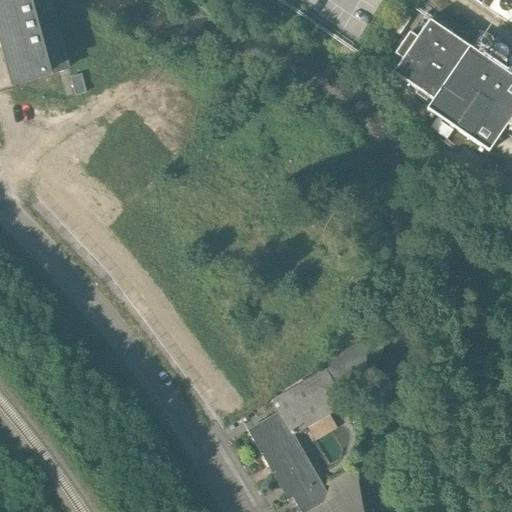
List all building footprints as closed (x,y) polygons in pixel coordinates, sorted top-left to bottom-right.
[(66,68),(48,0),(0,0),(0,35),(14,84),(46,75),(45,74),(66,68)] [(511,0),(485,0),(483,4),(482,5),(511,24),(511,0)] [(469,47),(429,20),(416,39),(409,34),(394,55),(401,61),(392,74),(432,101),(469,47)] [(488,49),(488,47),(488,46),(487,44),(486,44),(484,43),(482,44),(481,45),(480,46),(480,48),(480,49),(481,50),(482,51),(484,52),(486,51),(487,50),(488,49)] [(508,57),(509,54),(508,50),(506,47),(503,46),(500,45),(497,46),(494,48),(492,51),(492,54),(492,57),(494,60),(497,62),(501,63),(504,62),(507,60),(508,57)] [(511,117),(511,76),(469,47),(432,101),(426,110),(436,118),(429,128),(446,140),(453,129),(488,153),(511,117)] [(114,126),(161,175),(180,157),(132,108),(114,126)] [(229,388),(247,373),(191,310),(205,298),(154,240),(144,250),(101,201),(111,192),(79,156),(48,183),(229,388)] [(271,402),(278,413),(294,436),(346,407),(344,403),(363,392),(359,353),(271,402)] [(294,436),(278,413),(248,431),(288,501),(293,499),(299,511),(309,511),(326,502),(328,496),(327,495),(294,436)] [(330,488),(327,495),(328,496),(326,502),(309,511),(363,511),(358,486),(358,471),(357,468),(328,485),(330,488)]
